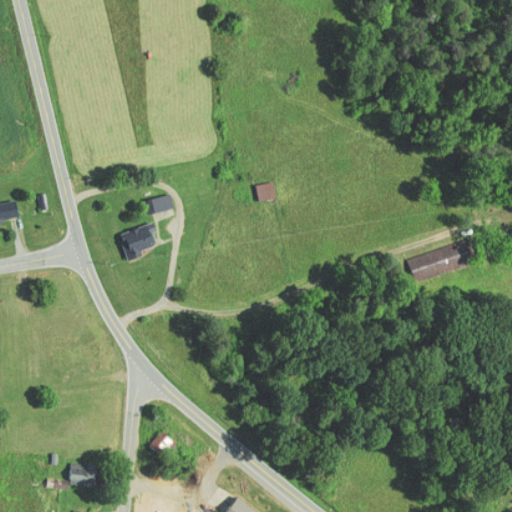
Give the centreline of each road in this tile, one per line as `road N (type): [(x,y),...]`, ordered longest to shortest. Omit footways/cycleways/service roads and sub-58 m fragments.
road 1 (tertiary): [(317,511),(204,423),(139,359),(110,314),(78,252),(18,0)]
road 2 (residential): [(126,511),(139,359)]
